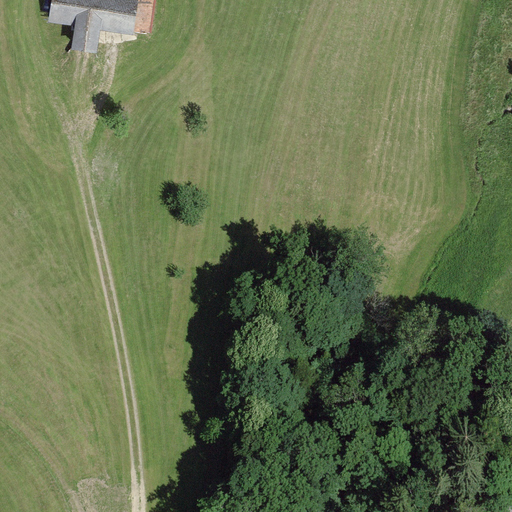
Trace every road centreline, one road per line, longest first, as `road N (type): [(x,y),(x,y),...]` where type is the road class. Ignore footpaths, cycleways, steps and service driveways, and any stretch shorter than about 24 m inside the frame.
road 1 (track): [(139,511),(122,347),(81,159),(111,48)]
road 2 (track): [(0,410),(41,447),(76,511)]
